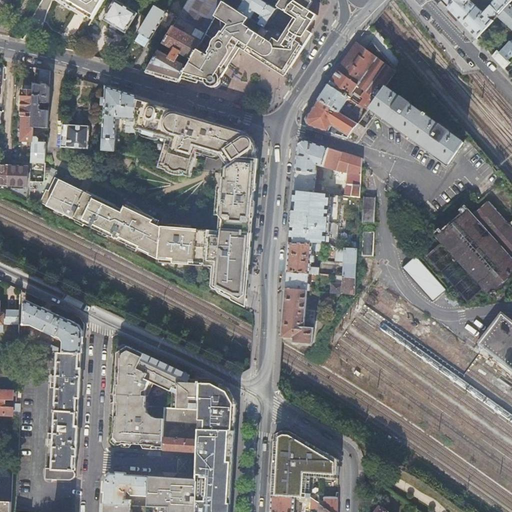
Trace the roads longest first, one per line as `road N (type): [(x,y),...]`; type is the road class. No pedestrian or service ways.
road 1 (residential): [(279,123),(0,44)]
road 2 (secondary): [(264,398),(279,123)]
road 3 (residential): [(98,314),(264,398)]
road 4 (residential): [(349,511),(349,456),(264,398)]
road 5 (residential): [(98,314),(92,460)]
road 6 (residential): [(511,98),(419,0)]
road 7 (secondary): [(279,123),(347,24)]
